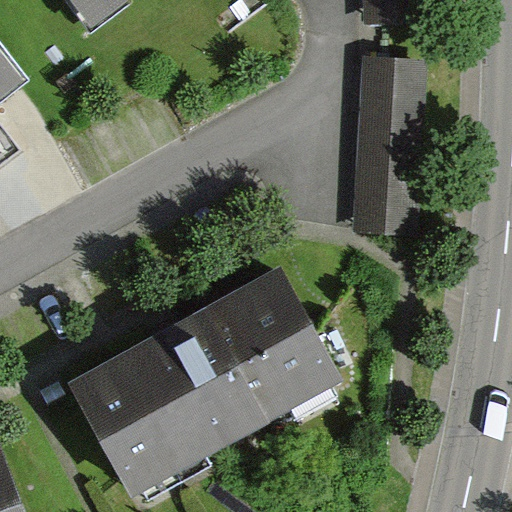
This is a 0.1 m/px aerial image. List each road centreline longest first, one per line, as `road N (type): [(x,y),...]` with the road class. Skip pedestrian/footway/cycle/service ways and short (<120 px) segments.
road 1 (residential): [(0,267),(312,91),(326,72),(328,0)]
road 2 (secondary): [(511,111),(493,335),(458,511)]
